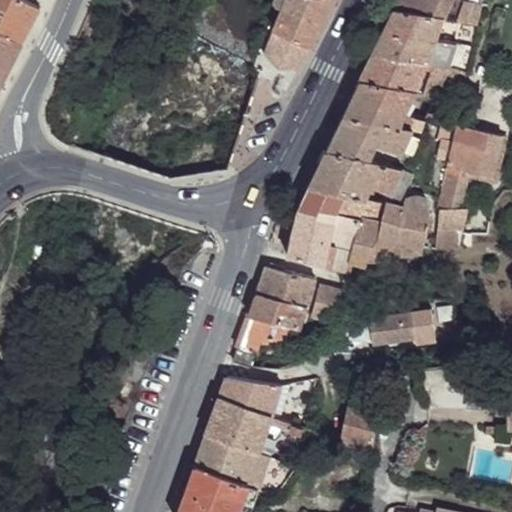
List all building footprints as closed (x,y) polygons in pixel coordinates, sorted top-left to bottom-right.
[(26,0),(0,0),(0,32),(21,41),(41,7),(26,0)] [(286,0),(277,28),(267,53),(298,68),(334,0),(286,0)] [(402,0),(398,9),(449,19),(453,19),(457,0),(467,0),(460,21),(462,21),(480,25),(485,0),(402,0)] [(398,9),(388,29),(452,42),(454,32),(447,30),(449,19),(398,9)] [(462,21),(457,43),(460,43),(475,47),(480,25),(462,21)] [(388,29),(376,53),(429,63),(438,65),(458,69),(459,64),(455,61),(460,43),(457,43),(452,42),(388,29)] [(0,32),(0,81),(21,41),(0,32)] [(67,34),(47,75),(57,80),(83,41),(67,34)] [(459,64),(458,69),(469,73),(475,47),(460,43),(455,61),(459,64)] [(376,53),(364,79),(414,91),(429,63),(376,53)] [(438,65),(425,93),(463,104),(469,73),(458,69),(438,65)] [(364,79),(345,115),(397,126),(403,114),(414,91),(364,79)] [(345,115),(329,151),(370,160),(376,145),(402,155),(416,117),(403,114),(397,126),(345,115)] [(441,142),(437,160),(449,163),(458,128),(450,126),(444,125),(441,124),(438,140),(441,142)] [(449,163),(448,168),(471,173),(493,179),(505,137),(459,124),(458,128),(449,163)] [(329,151),(311,186),(366,199),(366,196),(368,189),(391,193),(404,168),(370,160),(329,151)] [(443,187),(441,198),(462,203),(471,173),(448,168),(443,187)] [(297,215),(287,255),(347,268),(350,260),(366,263),(368,258),(392,257),(392,252),(423,250),(432,220),(431,211),(430,205),(427,200),(422,195),(417,194),(413,194),(408,198),(405,203),(404,205),(387,201),(366,196),(366,199),(311,186),(297,215)] [(441,198),(437,210),(440,210),(461,210),(462,203),(441,198)] [(440,210),(437,245),(459,247),(469,210),(461,210),(440,210)] [(265,263),(256,291),(306,304),(318,283),(272,265),(265,263)] [(318,283),(308,313),(326,319),(344,309),(349,291),(323,283),(318,283)] [(256,291),(237,349),(252,353),(255,344),(286,336),(293,326),(298,317),(306,304),(256,291)] [(371,325),(370,330),(389,332),(387,348),(409,351),(410,347),(430,349),(433,327),(381,320),(371,325)] [(370,330),(368,344),(387,348),(389,332),(370,330)] [(409,351),(408,355),(428,357),(430,349),(410,347),(409,351)] [(237,349),(232,361),(247,367),(252,353),(237,349)] [(225,377),(218,396),(272,415),(283,383),(225,377)] [(218,396),(206,432),(259,451),(266,435),(269,425),(283,429),(285,422),(272,415),(218,396)] [(351,400),(342,443),(374,454),(381,404),(351,400)] [(292,417),(290,423),(293,424),(299,425),(301,420),(292,417)] [(304,428),(299,425),(293,424),(290,433),(301,437),(304,428)] [(206,432),(194,466),(248,485),(263,491),(269,473),(264,472),(271,455),(259,451),(206,432)] [(194,466),(178,511),(238,511),(248,485),(194,466)]
